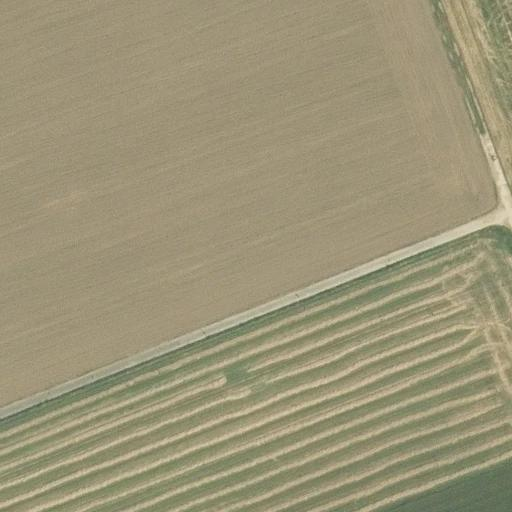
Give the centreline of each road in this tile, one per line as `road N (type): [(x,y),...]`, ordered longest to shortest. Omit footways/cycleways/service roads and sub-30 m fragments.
road 1 (track): [(0,413),(511,211)]
road 2 (track): [(435,0),(511,212)]
